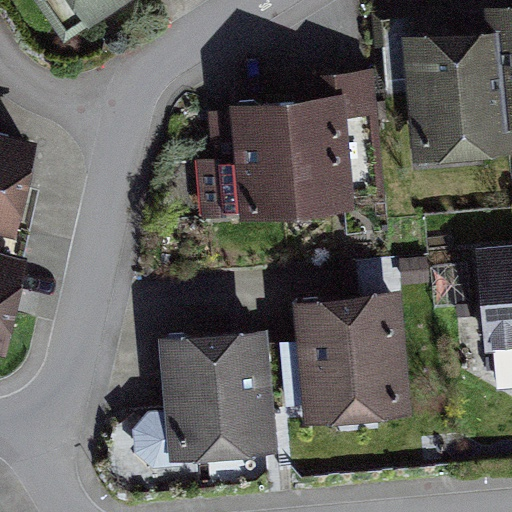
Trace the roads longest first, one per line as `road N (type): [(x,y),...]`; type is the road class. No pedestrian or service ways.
road 1 (residential): [(124,130),(86,325),(61,398),(15,435)]
road 2 (residential): [(262,0),(160,61),(139,88),(124,130)]
road 3 (residential): [(124,130),(22,75),(0,41)]
